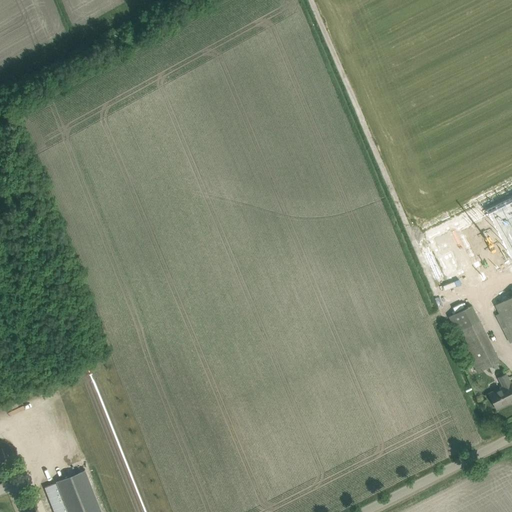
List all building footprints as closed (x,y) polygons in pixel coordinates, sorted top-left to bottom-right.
[(488,289),(496,304),(498,303),(511,295),(511,195),(429,237),(450,279),(476,265),(488,289)] [(495,315),(509,342),(511,340),(511,295),(498,303),(496,304),(500,313),(495,315)] [(500,360),(471,305),(449,316),(477,372),(500,360)] [(511,398),(511,384),(507,373),(497,377),(501,386),(488,393),(496,409),(506,404),(506,402),(511,398)] [(54,397),(80,386),(77,381),(52,391),(54,397)] [(53,407),(77,396),(74,391),(51,403),(53,407)] [(0,449),(0,466),(8,463),(2,448),(0,449)] [(68,511),(102,511),(86,469),(56,481),(66,505),(68,510),(68,511)] [(56,483),(45,487),(54,511),(67,511),(68,510),(66,505),(65,505),(56,483)]
